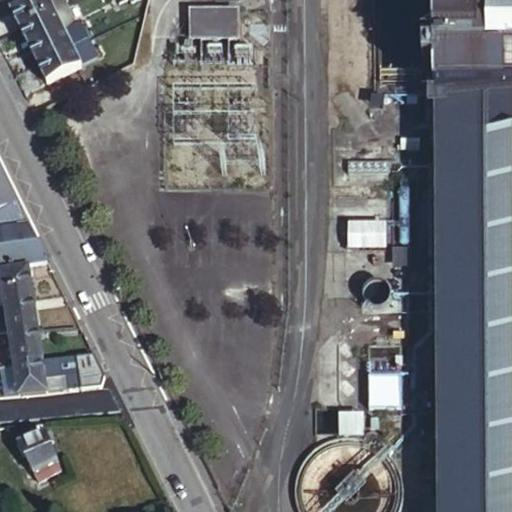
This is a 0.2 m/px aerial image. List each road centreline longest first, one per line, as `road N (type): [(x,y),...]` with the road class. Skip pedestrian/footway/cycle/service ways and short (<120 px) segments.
road 1 (unknown): [(306,270),(142,271),(280,475)]
road 2 (tertiary): [(145,404),(0,105)]
road 3 (residential): [(0,413),(145,404)]
road 4 (tertiary): [(198,511),(145,404)]
